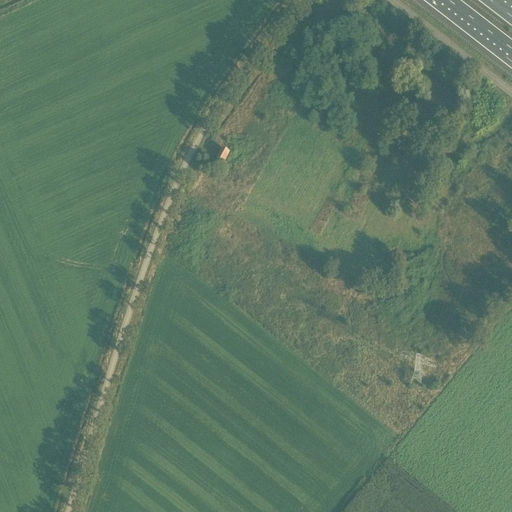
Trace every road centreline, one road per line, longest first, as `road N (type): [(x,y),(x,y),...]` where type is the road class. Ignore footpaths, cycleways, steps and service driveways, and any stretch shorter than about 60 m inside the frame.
road 1 (unclassified): [(67,511),(186,160),(297,0)]
road 2 (unclassified): [(511,93),(392,0)]
